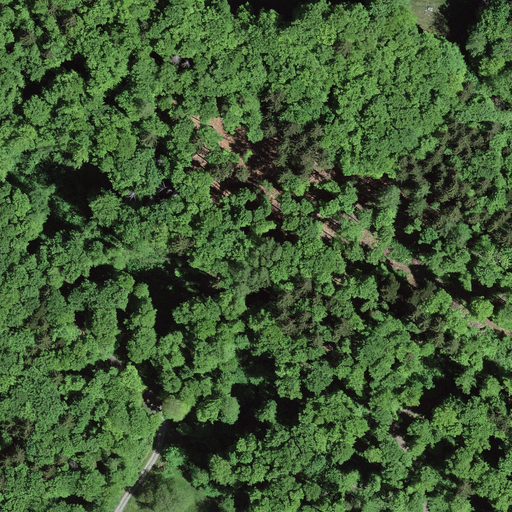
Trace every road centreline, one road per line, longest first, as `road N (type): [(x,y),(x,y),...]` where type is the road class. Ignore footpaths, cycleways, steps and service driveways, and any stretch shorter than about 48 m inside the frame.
road 1 (track): [(0,239),(20,246),(69,313),(150,391),(161,434),(110,511)]
road 2 (track): [(427,511),(425,476),(390,425),(425,400),(511,391)]
